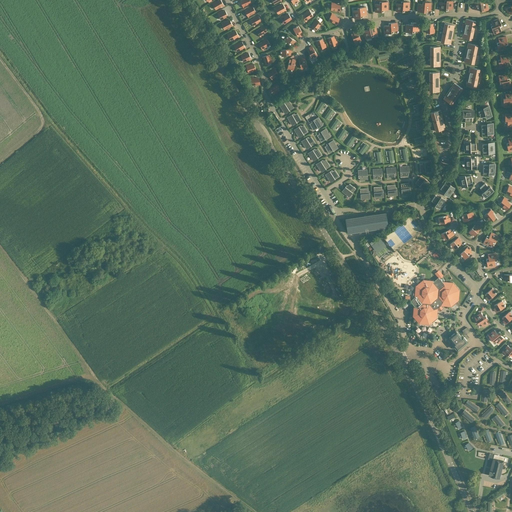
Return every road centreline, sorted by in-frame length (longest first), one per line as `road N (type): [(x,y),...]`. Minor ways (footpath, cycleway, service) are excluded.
road 1 (tertiary): [(471,511),(401,359),(180,0)]
road 2 (track): [(0,246),(107,388),(253,511)]
road 3 (track): [(0,58),(42,123),(0,163)]
